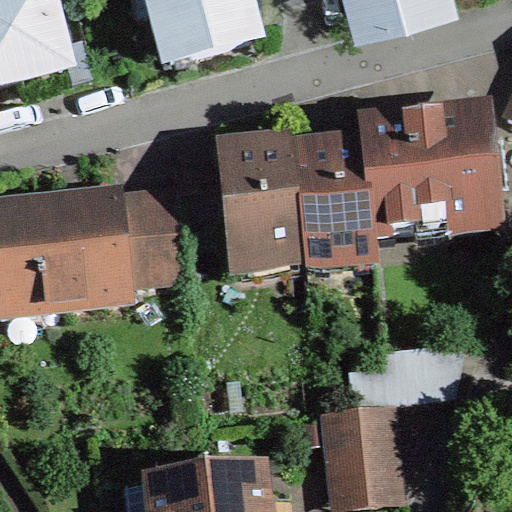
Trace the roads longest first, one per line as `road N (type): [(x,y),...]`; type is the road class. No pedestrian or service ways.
road 1 (residential): [(304,67),(0,151)]
road 2 (residential): [(511,18),(304,67)]
